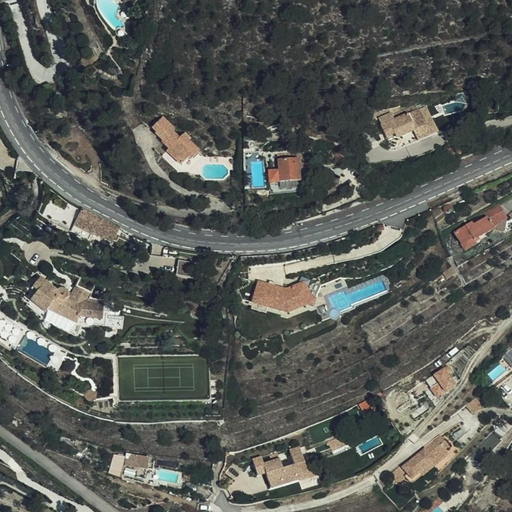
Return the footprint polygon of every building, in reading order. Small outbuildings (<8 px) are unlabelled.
[(405,113),(403,108),(373,112),(376,122),(405,113)] [(426,109),(420,112),(428,129),(416,134),(421,144),(438,137),(426,109)] [(428,129),(420,112),(382,128),(388,140),(397,136),(401,134),(404,139),(416,134),(428,129)] [(152,128),(156,132),(157,133),(159,132),(165,138),(162,142),(161,142),(168,150),(166,152),(180,166),(189,158),(191,159),(199,152),(182,136),(179,139),(172,133),(174,130),(162,118),(152,128)] [(157,133),(156,132),(154,134),(162,142),(165,138),(159,132),(157,133)] [(337,160),(349,160),(348,151),(337,151),(337,160)] [(278,160),(279,183),(299,182),(298,154),(290,153),(290,158),(286,158),(286,160),(278,160)] [(70,204),(69,203),(58,223),(67,230),(67,231),(69,232),(82,209),(70,204)] [(500,203),(486,211),(495,228),(503,231),(507,217),(500,203)] [(288,219),(287,208),(277,208),(278,220),(288,219)] [(120,228),(82,209),(69,232),(93,243),(98,234),(113,240),(120,228)] [(495,228),(486,211),(472,218),(473,220),(457,229),(464,242),(475,236),(476,239),(495,228)] [(47,223),(41,221),(39,228),(44,231),(47,223)] [(475,236),(464,242),(468,248),(478,242),(476,239),(475,236)] [(179,261),(177,274),(194,278),(197,264),(179,261)] [(455,269),(454,264),(446,270),(448,273),(455,269)] [(45,279),(39,290),(29,305),(44,315),(43,317),(82,333),(86,323),(108,324),(109,312),(105,312),(105,297),(89,296),(97,285),(84,275),(73,290),(69,288),(68,285),(66,284),(63,283),(60,283),(58,285),(46,278),(45,279)] [(33,286),(39,290),(45,279),(40,276),(33,286)] [(285,291),(256,281),(249,305),(284,317),(311,308),(303,284),(285,291)] [(0,327),(5,332),(11,323),(0,314),(0,327)] [(425,379),(437,398),(456,386),(445,367),(425,379)] [(382,407),(376,397),(365,403),(371,413),(382,407)] [(477,405),(471,397),(462,405),(468,413),(477,405)] [(398,420),(395,415),(389,419),(392,424),(398,420)] [(507,425),(501,419),(492,428),(498,433),(507,425)] [(492,428),(488,432),(493,438),(498,433),(492,428)] [(356,437),(349,431),(337,439),(342,446),(352,439),(356,437)] [(492,445),(484,437),(470,452),(478,460),(492,445)] [(401,484),(408,479),(404,472),(415,465),(421,473),(438,458),(437,456),(442,451),(447,447),(438,438),(390,477),(394,482),(396,484),(401,484)] [(421,474),(418,476),(421,479),(447,456),(442,451),(437,456),(438,458),(421,473),(421,474)] [(125,457),(114,455),(112,464),(153,471),(154,463),(148,462),(149,458),(126,453),(125,457)] [(269,457),(253,461),(254,469),(259,468),(260,474),(264,488),(285,483),(284,479),(302,475),(299,462),(281,466),(279,461),(271,462),(269,457)] [(254,469),(253,461),(252,460),(247,461),(243,465),(240,469),(239,476),(256,474),(254,469)] [(404,472),(408,479),(411,482),(418,476),(421,474),(421,473),(415,465),(404,472)] [(303,479),(302,475),(284,479),(285,483),(264,488),(265,493),(295,486),(294,481),(303,479)] [(432,511),(438,507),(442,504),(438,499),(422,511),(432,511)]
